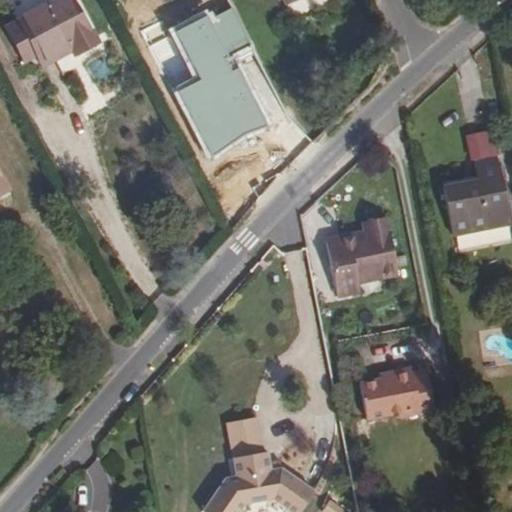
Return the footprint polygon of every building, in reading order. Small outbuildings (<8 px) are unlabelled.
[(36,61),(69,43),(75,54),(96,43),(73,0),(59,0),(16,22),(36,61)] [(36,61),(40,68),(73,50),(69,43),(36,61)] [(443,188),(452,235),(510,223),(502,186),(511,183),(511,163),(499,166),(497,157),(474,161),(478,181),(443,188)] [(388,218),(361,223),(362,228),(389,223),(388,218)] [(399,275),(389,223),(362,228),(363,233),(325,240),(337,297),(359,293),(357,283),(399,275)] [(389,373),(389,377),(359,383),(366,419),(398,414),(399,417),(434,410),(426,370),(412,373),(411,369),(389,373)] [(236,458),(263,454),(257,419),(231,423),(236,458)] [(236,458),(234,458),(237,477),(226,480),(203,511),(236,511),(243,503),(274,498),(294,511),(298,511),(313,493),(281,470),(270,472),(265,453),(263,454),(236,458)]
